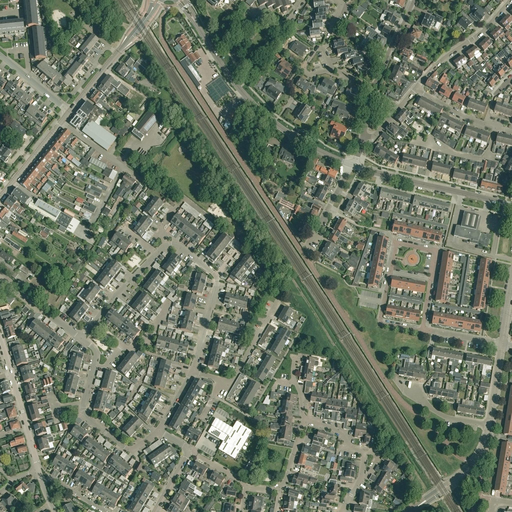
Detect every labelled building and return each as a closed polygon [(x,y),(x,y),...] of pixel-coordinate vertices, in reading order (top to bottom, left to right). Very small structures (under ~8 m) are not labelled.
[(38,27),(35,0),(25,0),(28,28),(38,27)] [(274,10),(280,8),(283,7),(280,0),(273,0),(275,5),(273,6),(274,10)] [(286,0),(280,0),(283,7),(280,8),(282,13),(287,12),(286,8),(292,6),(290,1),(287,2),(286,0)] [(404,3),(396,0),(391,0),(390,2),(395,4),(394,5),(395,6),(394,7),(398,8),(398,7),(402,9),(404,3)] [(471,0),(468,4),(473,8),(471,10),(476,14),(474,16),(472,14),(469,16),(471,18),(473,20),(475,21),(476,22),(477,20),(480,22),(485,17),(480,12),(482,10),(476,5),(471,0)] [(318,9),(324,8),(323,1),(313,2),(314,9),(318,9)] [(360,7),(352,13),(359,19),(365,11),(360,7)] [(318,16),(325,15),(328,15),(327,8),(324,8),(318,9),(318,16)] [(385,11),(383,15),(386,16),(383,21),(394,25),(396,19),(393,18),(394,15),(393,15),(388,12),(385,11)] [(456,26),(459,29),(461,27),(465,31),(467,29),(468,29),(468,27),(471,24),(468,21),(470,19),(462,11),(460,14),(464,17),(456,26)] [(316,23),(322,22),(326,22),(325,15),(318,16),(315,16),(316,23)] [(435,28),(437,23),(440,24),(443,18),(435,15),(433,18),(426,15),(421,26),(429,30),(431,27),(435,28)] [(509,25),(504,20),(500,24),(505,29),(509,25)] [(23,22),(16,23),(9,23),(0,24),(0,34),(24,32),(24,30),(23,22)] [(316,23),(312,23),(313,31),(319,30),(323,29),(322,22),(316,23)] [(381,23),(379,27),(384,29),(382,33),(388,36),(391,30),(388,29),(389,27),(381,23)] [(46,58),(43,28),(33,29),(35,59),(46,58)] [(369,28),(368,32),(370,33),(368,37),(373,40),(384,46),(386,41),(383,39),(376,36),(377,34),(375,32),(369,28)] [(494,32),(499,37),(504,33),(498,28),(494,32)] [(319,30),(313,31),(309,31),(310,38),(320,37),(319,30)] [(424,38),(423,38),(424,35),(414,31),(413,33),(411,33),(410,35),(411,37),(410,41),(414,43),(415,39),(420,41),(422,43),(424,38)] [(499,37),(494,32),(490,36),(495,41),(499,37)] [(87,38),(99,47),(100,45),(97,42),(98,40),(90,34),(87,38)] [(182,50),(187,57),(190,55),(187,51),(192,47),(183,35),(175,41),(182,50)] [(365,43),(364,46),(369,48),(371,45),(374,47),(381,51),(384,46),(373,40),(368,37),(368,38),(367,39),(365,43)] [(99,47),(87,38),(84,41),(92,48),(94,46),(97,49),(99,47)] [(483,42),(488,48),(492,44),(487,38),(483,42)] [(334,50),(344,47),(343,40),(333,43),(334,50)] [(92,48),(84,41),(81,45),(93,55),(94,53),(90,50),(92,48)] [(307,49),(297,42),(291,50),(301,57),(307,49)] [(488,48),(483,42),(479,46),(484,52),(488,48)] [(93,55),(81,45),(78,49),(86,56),(88,53),(91,56),(93,55)] [(337,56),(344,54),(353,52),(352,48),(346,49),(346,47),(344,47),(334,50),(336,49),(337,56)] [(471,51),(475,57),(480,53),(475,47),(471,51)] [(503,50),(511,61),(511,57),(511,58),(508,54),(506,52),(507,51),(505,49),(503,50)] [(403,50),(400,56),(404,57),(402,60),(407,62),(408,59),(409,60),(411,56),(414,57),(415,54),(409,52),(403,50)] [(511,61),(503,50),(502,51),(498,55),(496,56),(500,60),(502,58),(504,57),(508,61),(506,63),(511,68),(511,67),(511,61)] [(357,51),(353,52),(344,54),(345,61),(352,60),(355,59),(360,58),(359,53),(357,54),(357,51)] [(475,57),(471,51),(466,54),(470,60),(475,57)] [(187,57),(192,64),(200,58),(196,52),(193,54),(192,53),(190,55),(187,57)] [(80,54),(77,58),(89,67),(90,66),(87,62),(89,60),(80,54)] [(458,60),(462,66),(467,62),(463,56),(458,60)] [(134,62),(128,57),(124,62),(130,67),(134,62)] [(190,65),(192,64),(187,57),(184,59),(183,60),(187,67),(189,66),(190,65)] [(360,58),(355,59),(352,60),(353,67),(356,66),(363,64),(362,57),(360,58)] [(77,58),(74,61),(82,68),(84,66),(88,69),(89,67),(77,58)] [(136,63),(144,70),(147,66),(139,59),(136,63)] [(495,65),(496,65),(504,74),(506,73),(508,72),(508,71),(503,66),(501,67),(497,63),(496,62),(492,59),(491,61),(494,64),(495,65)] [(286,79),(294,68),(282,60),(280,63),(282,64),(276,72),(286,79)] [(462,66),(458,60),(454,63),(458,69),(462,66)] [(39,70),(41,72),(47,64),(43,61),(34,73),(36,74),(39,70)] [(74,61),(71,65),(83,75),(84,73),(81,70),(82,68),(74,61)] [(144,70),(136,63),(134,65),(142,72),(144,70)] [(360,72),(362,72),(372,69),(370,63),(363,64),(356,66),(358,71),(360,72)] [(51,67),(47,64),(41,72),(43,74),(40,77),(41,79),(51,67)] [(409,73),(411,70),(416,73),(422,75),(424,71),(410,65),(408,67),(401,64),(399,68),(396,67),(396,68),(395,67),(393,70),(394,70),(393,73),(407,80),(401,77),(403,75),(404,75),(405,71),(409,73)] [(68,69),(76,75),(78,73),(82,76),(83,75),(71,65),(68,69)] [(122,65),(118,69),(117,69),(115,71),(116,72),(128,82),(133,75),(129,72),(129,71),(122,65)] [(503,76),(504,74),(496,65),(495,65),(494,67),(498,71),(496,73),(501,78),(502,78),(503,77),(503,76)] [(55,70),(51,67),(41,79),(43,80),(46,76),(48,78),(55,70)] [(68,69),(65,73),(73,79),(74,81),(74,80),(77,82),(78,80),(74,77),(76,75),(68,69)] [(47,83),(49,85),(51,83),(52,81),(58,73),(55,70),(48,78),(50,80),(47,83)] [(495,84),(486,76),(479,71),(475,74),(480,79),(482,77),(485,80),(483,82),(486,84),(487,83),(492,88),(493,88),(494,87),(494,86),(495,84)] [(59,87),(63,83),(62,76),(58,73),(52,81),(59,87)] [(62,76),(63,83),(67,87),(73,79),(65,73),(62,76)] [(407,80),(393,73),(389,81),(398,85),(399,81),(405,84),(406,83),(407,82),(406,82),(407,80)] [(498,81),(499,80),(493,76),(491,74),(489,76),(487,74),(486,76),(495,84),(497,82),(498,81)] [(111,85),(114,88),(117,90),(125,97),(130,91),(119,82),(118,83),(108,76),(104,80),(111,85)] [(3,80),(0,83),(0,91),(9,81),(7,79),(4,82),(3,80)] [(314,95),(316,86),(312,86),(311,87),(309,86),(310,86),(301,79),(296,85),(305,92),(307,89),(311,91),(310,94),(314,95)] [(111,85),(104,80),(101,85),(111,92),(114,88),(111,85)] [(266,87),(262,92),(266,94),(266,93),(276,100),(281,93),(273,88),(275,85),(276,82),(269,80),(268,83),(272,85),(271,86),(270,87),(270,86),(268,89),(266,87)] [(326,95),(327,93),(332,96),(336,89),(333,87),(334,85),(331,83),(330,83),(325,80),(321,86),(319,85),(316,89),(326,95)] [(415,83),(407,80),(406,82),(407,82),(406,83),(405,84),(403,88),(402,88),(398,96),(387,91),(390,92),(387,98),(397,103),(399,102),(402,96),(403,97),(415,83)] [(425,86),(430,89),(434,82),(429,80),(425,86)] [(7,94),(17,82),(15,81),(12,85),(10,83),(3,91),(7,94)] [(17,82),(7,94),(11,97),(17,89),(15,87),(18,84),(17,82)] [(434,82),(430,89),(435,91),(439,85),(434,82)] [(97,89),(104,94),(107,97),(111,92),(101,85),(97,89)] [(141,85),(139,88),(152,96),(154,93),(141,85)] [(439,94),(444,96),(448,90),(449,88),(444,85),(439,94)] [(15,100),(24,88),(23,87),(20,91),(17,89),(11,97),(15,100)] [(357,98),(360,91),(352,87),(351,90),(348,89),(345,95),(349,96),(349,95),(357,98)] [(19,103),(25,95),(23,93),(26,90),(24,88),(15,100),(19,103)] [(450,91),(448,90),(444,96),(449,99),(453,91),(451,89),(450,91)] [(93,95),(99,100),(100,99),(102,101),(105,98),(96,91),(93,95)] [(461,95),(459,94),(457,92),(452,101),(457,103),(460,97),(460,96),(461,95)] [(22,106),(32,95),(30,93),(27,97),(25,95),(19,103),(22,106)] [(20,109),(24,112),(33,102),(30,100),(33,96),(32,95),(22,106),(20,109)] [(112,110),(99,100),(93,95),(89,99),(96,104),(95,105),(99,108),(101,106),(110,112),(112,110)] [(460,97),(457,103),(462,106),(466,97),(464,96),(463,98),(460,97)] [(422,111),(423,108),(427,101),(422,98),(421,99),(418,105),(420,107),(419,110),(422,111)] [(331,107),(335,109),(338,110),(336,117),(342,119),(342,117),(346,119),(349,111),(344,109),(345,105),(346,104),(333,99),(332,101),(333,102),(331,107)] [(473,110),(476,102),(470,100),(470,102),(467,108),(473,110)] [(423,108),(428,111),(433,104),(427,101),(423,108)] [(98,111),(95,109),(87,102),(83,107),(91,113),(92,113),(98,118),(100,116),(101,115),(104,112),(99,109),(98,111)] [(473,110),(479,112),(482,104),(476,102),(473,110)] [(494,111),(500,113),(503,105),(497,103),(494,111)] [(428,111),(434,114),(438,107),(433,104),(428,111)] [(482,104),(479,112),(485,115),(488,106),(482,104)] [(25,115),(29,118),(38,106),(36,105),(33,108),(31,107),(25,115)] [(500,113),(506,116),(509,107),(503,105),(500,113)] [(40,108),(38,106),(29,118),(32,121),(34,119),(39,113),(37,111),(40,108)] [(310,111),(302,106),(297,113),(296,112),(293,116),(301,121),(308,112),(309,113),(310,111)] [(91,113),(83,107),(80,111),(87,117),(92,120),(95,123),(96,121),(98,118),(92,113),(91,113)] [(438,107),(434,114),(439,117),(443,109),(438,107)] [(130,116),(133,119),(138,114),(134,111),(132,109),(130,111),(131,112),(129,115),(130,116)] [(232,109),(226,120),(232,123),(238,112),(232,109)] [(410,119),(408,117),(409,115),(404,110),(400,115),(410,124),(410,125),(413,122),(414,119),(412,117),(410,119)] [(41,115),(39,113),(34,119),(32,121),(36,124),(46,113),(44,111),(41,115)] [(76,115),(69,124),(76,129),(77,128),(84,121),(87,117),(80,111),(77,115),(76,115)] [(46,113),(36,124),(40,127),(47,119),(44,117),(47,114),(46,113)] [(135,130),(132,134),(141,142),(144,138),(143,137),(158,120),(150,113),(135,131),(135,130)] [(410,124),(400,115),(395,119),(401,125),(405,120),(407,122),(406,124),(408,126),(410,124)] [(443,127),(444,125),(448,118),(442,115),(438,123),(442,125),(441,126),(443,127)] [(453,120),(448,118),(444,125),(447,127),(446,129),(448,130),(449,128),(453,120)] [(88,124),(113,143),(116,139),(114,136),(99,126),(96,123),(95,123),(92,120),(88,124)] [(459,123),(453,120),(449,128),(455,131),(459,123)] [(347,128),(336,123),(331,121),(330,125),(334,127),(331,136),(342,140),(347,128)] [(15,122),(10,127),(23,138),(28,132),(15,122)] [(464,126),(459,123),(455,131),(457,132),(456,135),(459,136),(464,126)] [(88,124),(83,132),(84,133),(94,141),(94,142),(107,151),(113,143),(88,124)] [(129,128),(125,125),(124,126),(124,125),(119,131),(124,135),(129,128)] [(396,138),(398,135),(402,139),(408,132),(404,130),(400,128),(399,127),(397,130),(391,125),(386,130),(396,138)] [(114,136),(116,139),(119,141),(124,135),(119,131),(118,130),(113,127),(111,130),(116,134),(114,136)] [(469,141),(470,137),(473,129),(468,127),(465,135),(467,136),(466,140),(469,141)] [(479,131),(473,129),(470,137),(476,140),(479,131)] [(70,141),(71,139),(72,140),(73,138),(70,135),(70,134),(64,130),(61,134),(70,142),(70,141)] [(476,140),(481,142),(484,134),(479,131),(476,140)] [(58,138),(64,143),(65,141),(69,143),(68,144),(72,147),(74,145),(70,142),(61,134),(58,138)] [(490,136),(484,134),(481,142),(487,144),(490,136)] [(64,143),(58,138),(54,142),(68,153),(70,151),(65,147),(65,148),(62,145),(64,143)] [(68,153),(54,142),(51,146),(57,151),(59,149),(62,151),(62,152),(66,155),(68,153)] [(374,154),(379,157),(383,149),(380,147),(382,145),(379,143),(374,154)] [(274,148),(268,145),(265,151),(272,154),(274,148)] [(10,150),(5,146),(0,151),(0,160),(4,164),(5,163),(7,163),(8,161),(8,160),(7,159),(11,155),(8,153),(10,150)] [(59,155),(59,156),(55,153),(57,151),(51,146),(48,150),(61,161),(63,159),(59,155)] [(91,148),(87,155),(90,157),(95,151),(91,148)] [(293,153),(287,150),(282,148),(279,156),(283,158),(282,160),(293,165),(296,157),(292,155),(293,153)] [(384,159),(388,152),(383,149),(379,157),(384,159)] [(384,159),(389,162),(393,155),(395,152),(390,149),(388,152),(384,159)] [(61,161),(48,150),(45,154),(51,159),(54,162),(56,160),(60,163),(61,161)] [(52,166),(51,165),(52,164),(49,161),(51,159),(45,154),(41,158),(51,166),(55,169),(57,167),(54,164),(52,166)] [(393,155),(389,162),(394,165),(399,158),(393,155)] [(51,166),(41,158),(38,162),(44,167),(48,170),(50,168),(53,171),(55,169),(51,166)] [(81,164),(74,158),(71,162),(78,167),(81,164)] [(47,170),(47,171),(43,168),(44,167),(38,162),(36,165),(49,176),(51,174),(47,170)] [(445,166),(443,175),(449,176),(450,171),(453,171),(455,163),(451,162),(449,167),(445,166)] [(49,176),(36,165),(33,168),(39,173),(40,172),(44,174),(48,178),(49,176)] [(335,179),(338,173),(330,170),(329,172),(317,166),(315,170),(335,179)] [(39,173),(33,168),(31,171),(45,182),(46,180),(42,176),(43,175),(39,173)] [(459,180),(461,171),(455,170),(453,178),(459,180)] [(45,182),(31,171),(29,174),(35,179),(36,177),(39,180),(43,184),(45,182)] [(501,173),(500,178),(496,191),(502,193),(504,185),(501,185),(503,179),(505,180),(507,176),(501,173)] [(37,182),(34,180),(35,179),(29,174),(26,177),(38,186),(40,188),(42,186),(37,182)] [(319,180),(322,182),(321,182),(330,186),(333,180),(324,176),(320,174),(319,177),(322,178),(321,179),(320,179),(319,180)] [(472,174),(470,182),(476,184),(478,176),(472,174)] [(123,191),(131,178),(126,175),(122,182),(120,185),(122,186),(120,188),(115,194),(113,197),(113,198),(117,201),(119,197),(118,197),(123,191)] [(481,188),(486,189),(489,175),(486,175),(485,181),(483,180),(481,188)] [(38,186),(26,177),(24,180),(30,185),(31,183),(34,186),(38,190),(40,188),(38,186)] [(493,183),(491,190),(496,191),(500,178),(497,177),(496,183),(493,183)] [(135,188),(132,186),(136,181),(131,178),(123,191),(126,193),(123,198),(126,200),(133,191),(135,188)] [(32,188),(32,189),(29,186),(30,185),(24,180),(20,184),(26,189),(30,191),(31,192),(32,192),(35,194),(37,192),(33,189),(32,188)] [(97,187),(106,191),(108,188),(96,182),(94,185),(97,187)] [(134,196),(136,197),(142,188),(137,185),(135,188),(133,191),(135,193),(134,196)] [(371,195),(366,192),(367,189),(359,185),(356,190),(366,196),(369,198),(373,200),(377,201),(379,192),(375,191),(374,195),(371,195)] [(90,190),(101,195),(102,191),(92,186),(90,190)] [(39,200),(36,205),(31,203),(33,201),(20,190),(20,189),(17,187),(11,196),(20,202),(36,212),(44,217),(54,223),(67,230),(66,230),(73,234),(80,223),(73,218),(73,219),(61,212),(39,200)] [(313,190),(325,196),(328,191),(321,187),(319,190),(314,188),(313,190)] [(101,195),(90,190),(89,193),(93,195),(99,198),(101,195)] [(311,193),(314,195),(313,198),(322,202),(325,196),(313,190),(311,193)] [(365,198),(366,196),(356,190),(353,196),(361,201),(363,197),(365,198)] [(281,199),(285,201),(287,197),(281,194),(278,192),(275,200),(279,202),(281,199)] [(59,202),(52,198),(53,197),(49,195),(48,197),(51,200),(54,201),(54,202),(58,204),(59,202)] [(19,207),(15,204),(17,202),(10,196),(7,201),(22,213),(23,212),(24,210),(20,207),(19,207)] [(152,201),(161,208),(164,204),(155,197),(152,201)] [(418,210),(418,207),(420,199),(414,198),(413,205),(411,205),(408,216),(410,217),(413,205),(415,206),(414,212),(417,213),(418,210)] [(289,209),(293,211),(296,206),(285,201),(281,199),(279,202),(278,204),(289,209)] [(13,212),(15,209),(16,211),(17,212),(20,215),(21,214),(24,216),(26,214),(23,212),(22,213),(7,201),(4,205),(13,212)] [(149,204),(158,211),(161,208),(152,201),(149,204)] [(357,212),(359,213),(362,208),(366,210),(367,207),(361,204),(360,207),(350,201),(347,207),(357,212)] [(186,211),(189,206),(185,203),(181,208),(186,211)] [(147,208),(155,215),(158,211),(149,204),(147,208)] [(310,209),(306,207),(304,210),(296,206),(312,214),(316,216),(318,213),(321,208),(313,204),(311,209),(310,209)] [(94,214),(95,211),(84,206),(83,209),(94,214)] [(296,206),(293,211),(292,214),(296,216),(298,213),(307,217),(311,219),(310,220),(313,221),(313,220),(314,220),(316,216),(312,214),(296,206)] [(111,211),(105,207),(102,214),(107,217),(111,211)] [(357,212),(347,207),(343,212),(352,217),(353,214),(355,215),(357,212)] [(12,214),(9,212),(8,213),(2,208),(0,209),(0,212),(8,219),(10,217),(14,220),(16,218),(15,216),(12,214)] [(148,215),(152,218),(155,215),(147,208),(144,211),(144,212),(143,213),(147,216),(148,215)] [(75,215),(71,212),(66,210),(64,213),(73,218),(75,215)] [(8,219),(0,212),(0,218),(6,223),(9,225),(10,222),(7,220),(8,219)] [(461,238),(470,240),(478,242),(480,234),(480,232),(475,231),(479,216),(464,213),(461,227),(456,226),(454,236),(461,238)] [(172,228),(180,217),(177,215),(170,223),(173,225),(171,227),(172,228)] [(148,220),(144,216),(141,220),(149,227),(152,223),(153,221),(149,218),(148,220)] [(180,217),(172,228),(173,229),(175,227),(177,229),(184,220),(180,217)] [(339,221),(336,225),(348,232),(348,231),(349,232),(352,234),(354,232),(350,229),(344,226),(346,224),(345,224),(347,222),(341,219),(340,221),(339,221)] [(138,224),(147,230),(149,227),(141,220),(138,224)] [(178,232),(179,233),(187,223),(184,220),(177,229),(179,230),(178,232)] [(191,225),(187,223),(179,233),(180,234),(182,232),(184,234),(191,225)] [(398,234),(401,224),(395,223),(393,232),(398,234)] [(135,227),(144,234),(147,230),(138,224),(135,227)] [(404,235),(406,226),(401,224),(398,234),(403,236),(403,235),(404,235)] [(135,227),(132,225),(129,228),(141,237),(144,234),(135,227)] [(185,238),(186,239),(194,228),(191,225),(184,234),(187,236),(185,238)] [(347,234),(348,232),(336,225),(334,230),(340,234),(342,231),(347,234)] [(15,231),(16,229),(12,226),(10,230),(13,233),(12,235),(26,244),(28,240),(23,237),(15,231)] [(97,226),(95,230),(101,234),(102,234),(105,230),(98,227),(97,226)] [(410,237),(412,227),(406,226),(404,235),(406,235),(405,237),(410,237)] [(416,238),(418,228),(412,227),(410,237),(414,239),(414,237),(416,238)] [(198,231),(194,228),(186,239),(188,240),(189,238),(191,239),(198,231)] [(418,228),(416,238),(417,239),(417,240),(421,240),(424,230),(418,228)] [(424,230),(422,240),(426,241),(426,240),(428,241),(430,231),(424,230)] [(201,234),(198,231),(191,239),(193,241),(192,243),(193,244),(201,234)] [(330,236),(342,242),(346,244),(351,247),(352,244),(348,242),(349,241),(339,236),(340,235),(333,231),(330,236)] [(430,231),(428,241),(429,241),(429,242),(433,242),(436,233),(430,231)] [(121,236),(118,233),(116,232),(113,236),(114,237),(111,241),(115,244),(121,236)] [(228,245),(231,241),(232,240),(229,237),(224,233),(220,238),(228,245)] [(436,233),(433,242),(440,243),(442,234),(436,233)] [(201,234),(193,244),(195,245),(196,243),(198,245),(205,236),(201,234)] [(478,242),(470,240),(469,243),(487,247),(489,241),(491,236),(486,234),(486,235),(480,234),(478,242)] [(118,247),(125,239),(121,236),(115,244),(118,247)] [(342,242),(330,236),(328,240),(335,244),(336,241),(341,244),(342,242)] [(102,237),(98,246),(101,248),(106,239),(102,237)] [(16,245),(9,240),(6,238),(4,240),(10,245),(10,246),(13,248),(19,252),(21,248),(16,245)] [(217,242),(225,248),(228,245),(220,238),(217,242)] [(125,239),(118,247),(122,250),(128,241),(125,239)] [(377,245),(386,247),(388,241),(378,239),(377,245)] [(122,250),(125,252),(129,248),(130,249),(133,245),(132,244),(128,241),(122,250)] [(214,245),(223,252),(225,248),(217,242),(214,245)] [(358,242),(356,249),(362,251),(365,245),(358,242)] [(324,248),(332,252),(333,250),(338,253),(340,250),(327,243),(326,245),(325,245),(324,247),(324,248)] [(223,252),(214,245),(212,248),(220,255),(223,252)] [(220,255),(212,248),(209,252),(217,258),(220,255)] [(330,255),(332,252),(324,248),(323,248),(322,250),(323,251),(321,254),(328,257),(328,259),(332,261),(334,258),(330,255)] [(11,257),(0,249),(0,256),(8,262),(8,261),(11,257)] [(212,264),(214,262),(217,258),(209,252),(206,255),(209,258),(208,260),(212,264)] [(244,258),(253,264),(256,261),(251,257),(253,255),(249,252),(247,254),(244,258)] [(452,261),(453,258),(454,258),(458,259),(459,253),(452,252),(451,255),(444,253),(443,259),(452,261)] [(348,261),(347,263),(351,268),(354,269),(356,270),(360,258),(352,254),(350,258),(342,253),(340,257),(348,261)] [(170,258),(179,265),(182,261),(173,254),(170,258)] [(170,258),(168,261),(176,268),(179,265),(170,258)] [(253,264),(244,258),(242,261),(253,270),(255,266),(253,264)] [(113,261),(110,264),(118,271),(121,267),(122,266),(118,263),(117,264),(113,261)] [(168,261),(165,265),(173,271),(176,268),(168,261)] [(253,270),(242,261),(239,264),(250,273),(253,270)] [(118,271),(110,264),(107,268),(115,275),(118,271)] [(250,273),(239,264),(236,268),(247,277),(250,273)] [(16,281),(16,280),(17,279),(20,276),(15,272),(15,273),(5,265),(1,270),(16,281)] [(27,275),(28,274),(29,272),(30,271),(22,265),(18,269),(27,275)] [(170,275),(173,271),(165,265),(162,268),(166,272),(165,273),(169,276),(170,275)] [(72,266),(68,272),(73,275),(77,269),(72,266)] [(102,269),(104,271),(113,278),(115,275),(107,268),(105,266),(102,269)] [(236,268),(233,271),(244,280),(247,277),(236,268)] [(154,274),(162,281),(164,282),(168,277),(158,269),(157,271),(154,274)] [(113,278),(104,271),(102,275),(110,281),(113,278)] [(244,280),(233,271),(231,275),(229,277),(234,281),(236,279),(239,282),(241,284),(244,280)] [(154,274),(151,278),(159,284),(162,281),(154,274)] [(102,275),(99,278),(107,285),(110,281),(102,275)] [(393,277),(391,287),(398,288),(399,278),(393,277)] [(107,285),(99,278),(96,282),(100,285),(99,287),(103,290),(104,288),(107,285)] [(151,278),(148,281),(157,288),(159,284),(151,278)] [(399,278),(398,288),(404,289),(406,279),(399,278)] [(406,279),(404,289),(411,291),(412,281),(406,279)] [(148,281),(146,285),(154,291),(157,288),(148,281)] [(412,281),(411,291),(417,292),(419,282),(412,281)] [(89,287),(98,294),(100,290),(96,287),(97,285),(93,282),(92,284),(90,282),(88,286),(89,287)] [(419,282),(417,292),(424,293),(426,283),(419,282)] [(154,291),(146,285),(143,288),(151,295),(154,291)] [(89,287),(87,291),(95,297),(98,294),(89,287)] [(203,290),(193,287),(192,292),(197,293),(196,295),(201,296),(201,294),(202,294),(203,290)] [(87,291),(84,294),(92,301),(95,297),(87,291)] [(140,297),(148,303),(151,300),(143,293),(140,297)] [(185,299),(195,302),(197,297),(191,296),(192,294),(187,293),(184,293),(183,298),(185,299)] [(84,294),(81,298),(80,300),(84,303),(85,301),(89,304),(92,301),(84,294)] [(8,296),(5,301),(10,305),(14,301),(9,296),(8,296)] [(137,300),(145,307),(148,303),(140,297),(137,300)] [(145,307),(137,300),(135,304),(143,310),(145,307)] [(85,304),(84,306),(80,302),(77,306),(85,313),(88,309),(89,307),(85,304)] [(143,310),(135,304),(132,307),(140,314),(143,310)] [(392,317),(394,307),(388,305),(386,315),(392,317)] [(74,309),(83,316),(85,313),(77,306),(74,309)] [(21,311),(23,313),(22,315),(24,317),(30,310),(26,307),(21,311)] [(394,307),(392,317),(399,318),(401,308),(394,307)] [(282,313),(289,318),(293,312),(285,308),(282,313)] [(401,308),(399,318),(406,319),(407,309),(401,308)] [(72,313),(80,319),(83,316),(74,309),(72,313)] [(407,309),(406,319),(412,320),(414,310),(407,309)] [(9,313),(8,310),(0,313),(2,319),(10,317),(10,316),(15,314),(15,312),(9,313)] [(115,313),(112,310),(105,318),(107,320),(106,322),(107,323),(115,313)] [(414,310),(412,320),(419,321),(420,311),(414,310)] [(80,319),(72,313),(69,317),(77,323),(80,319)] [(112,324),(119,316),(115,313),(107,323),(108,325),(110,322),(112,324)] [(289,318),(282,313),(279,319),(286,323),(289,318)] [(112,328),(114,329),(122,318),(119,316),(112,324),(114,325),(112,328)] [(18,320),(17,317),(11,318),(11,319),(3,321),(4,322),(3,323),(3,325),(5,325),(5,328),(13,326),(12,321),(18,320)] [(33,331),(40,323),(36,320),(33,317),(31,321),(26,327),(29,329),(30,328),(33,331)] [(119,329),(126,321),(122,318),(114,329),(115,330),(117,328),(119,329)] [(120,333),(121,334),(129,324),(126,321),(119,329),(121,331),(120,333)] [(482,323),(475,322),(474,331),(480,332),(482,323)] [(40,323),(33,331),(36,334),(43,325),(40,323)] [(124,333),(126,335),(133,326),(129,324),(121,334),(122,335),(124,333)] [(40,336),(47,328),(43,325),(36,334),(40,336)] [(128,340),(136,329),(133,326),(126,335),(128,337),(126,339),(128,340)] [(43,339),(50,331),(47,328),(40,336),(43,339)] [(140,332),(136,329),(128,340),(129,341),(131,338),(133,340),(140,332)] [(280,335),(287,339),(291,334),(283,329),(280,335)] [(47,342),(53,333),(50,331),(43,339),(47,342)] [(50,344),(57,336),(53,333),(47,342),(50,344)] [(277,340),(284,345),(287,339),(280,335),(277,340)] [(57,336),(50,344),(54,347),(60,339),(57,336)] [(160,348),(163,338),(158,337),(155,350),(157,350),(157,348),(160,348)] [(60,339),(54,347),(57,350),(59,352),(63,347),(61,345),(64,342),(60,339)] [(274,346),(281,350),(284,345),(277,340),(274,346)] [(184,344),(180,357),(182,357),(183,354),(186,355),(189,342),(185,341),(184,344)] [(15,348),(12,349),(13,352),(10,352),(11,354),(23,350),(22,346),(20,346),(19,343),(14,345),(15,348)] [(72,358),(82,361),(83,357),(78,355),(79,352),(80,350),(75,346),(71,350),(69,358),(72,359),(72,358)] [(281,350),(274,346),(270,351),(278,356),(281,350)] [(437,363),(437,360),(439,351),(433,349),(432,352),(429,351),(427,359),(431,360),(432,356),(435,357),(433,366),(436,366),(437,363)] [(144,354),(139,351),(135,356),(131,352),(128,356),(136,363),(139,359),(140,357),(140,358),(144,354)] [(457,367),(459,361),(461,361),(462,355),(457,354),(454,366),(455,366),(454,368),(457,369),(457,367)] [(138,364),(136,363),(128,356),(125,359),(133,366),(136,368),(138,364)] [(264,361),(272,366),(275,360),(268,356),(264,361)] [(319,363),(318,361),(319,361),(319,359),(309,357),(309,360),(302,359),(302,361),(306,362),(306,365),(314,366),(317,366),(318,366),(319,363)] [(471,369),(473,370),(474,366),(477,367),(477,365),(478,365),(479,358),(473,357),(471,367),(471,369)] [(122,363),(131,370),(133,366),(125,359),(122,363)] [(491,360),(485,359),(484,366),(483,368),(482,372),(482,375),(485,376),(487,366),(489,367),(491,367),(492,362),(490,362),(491,360)] [(409,363),(409,361),(405,360),(403,370),(399,369),(400,367),(396,366),(396,367),(395,372),(399,373),(398,375),(406,377),(409,363)] [(272,366),(264,361),(261,367),(269,371),(272,366)] [(120,366),(128,373),(131,370),(122,363),(120,366)] [(19,373),(19,374),(32,371),(31,366),(20,369),(21,372),(19,373)] [(128,373),(120,366),(117,370),(125,377),(128,373)] [(417,372),(413,371),(412,378),(418,379),(419,372),(420,366),(418,366),(417,372)] [(68,374),(75,375),(78,376),(78,374),(79,370),(69,367),(68,372),(68,374)] [(258,372),(265,377),(269,371),(261,367),(258,372)] [(112,371),(111,373),(106,372),(105,376),(115,379),(116,375),(117,375),(118,373),(117,372),(112,371)] [(265,377),(258,372),(255,378),(262,382),(265,377)] [(34,379),(33,375),(23,378),(24,381),(21,381),(22,383),(34,379)] [(306,381),(306,384),(313,385),(313,382),(312,382),(312,377),(304,375),(304,378),(300,377),(299,380),(306,381)] [(192,385),(200,389),(203,384),(195,379),(192,385)] [(432,389),(431,388),(430,388),(429,395),(435,396),(436,389),(437,383),(438,381),(435,380),(434,383),(433,383),(432,389)] [(252,382),(250,386),(248,384),(247,387),(256,392),(260,387),(252,382)] [(447,383),(445,391),(442,390),(441,397),(447,398),(450,383),(447,383)] [(200,389),(192,385),(190,390),(197,394),(200,389)] [(246,393),(253,398),(256,392),(247,387),(245,389),(247,390),(246,393)] [(304,394),(311,395),(310,402),(316,403),(317,394),(312,393),(313,388),(305,387),(304,394)] [(74,396),(76,392),(65,389),(64,393),(68,394),(68,397),(74,398),(74,396)] [(197,394),(190,390),(187,395),(195,399),(197,394)] [(159,400),(161,396),(152,391),(150,395),(159,400)] [(293,403),(293,404),(296,404),(297,398),(291,397),(292,394),(285,392),(284,398),(287,399),(286,402),(293,403)] [(240,397),(250,403),(253,398),(246,393),(244,396),(242,395),(240,397)] [(321,404),(322,395),(317,394),(316,403),(314,412),(317,413),(318,407),(319,407),(319,404),(321,404)] [(12,402),(11,395),(0,398),(0,401),(4,401),(4,404),(12,402)] [(28,397),(26,397),(27,402),(32,401),(32,403),(38,401),(36,395),(34,395),(28,397)] [(159,400),(150,395),(147,399),(156,404),(159,400)] [(195,399),(187,395),(184,400),(192,404),(195,399)] [(250,403),(240,397),(239,400),(241,401),(239,404),(247,409),(250,403)] [(330,411),(332,402),(332,399),(327,398),(327,401),(326,401),(326,405),(325,411),(324,414),(324,420),(326,420),(327,414),(328,414),(328,411),(330,411)] [(156,404),(147,399),(145,402),(154,408),(156,404)] [(192,404),(184,400),(181,405),(189,409),(192,404)] [(338,416),(338,413),(341,413),(343,401),(337,400),(334,421),(337,422),(338,416)] [(457,412),(463,413),(464,407),(465,401),(462,400),(461,406),(458,406),(457,412)] [(283,404),(282,408),(292,410),(293,404),(293,403),(286,402),(279,401),(279,404),(283,404)] [(154,408),(145,402),(143,406),(152,412),(154,408)] [(474,406),(471,405),(469,414),(475,416),(476,409),(477,403),(474,402),(474,406)] [(30,412),(38,410),(36,403),(32,404),(32,406),(28,407),(30,412)] [(141,410),(150,415),(152,412),(143,406),(141,410)] [(180,407),(177,412),(185,416),(188,411),(180,407)] [(138,416),(145,423),(150,415),(141,410),(138,408),(135,412),(139,414),(138,416)] [(290,416),(291,416),(292,410),(282,408),(281,412),(277,411),(277,414),(279,414),(283,415),(290,416)] [(346,414),(344,423),(343,429),(346,429),(348,420),(350,420),(352,411),(352,409),(352,408),(347,408),(347,410),(346,410),(346,414)] [(485,410),(476,409),(475,416),(483,417),(485,410)] [(177,412),(175,417),(182,421),(185,416),(177,412)] [(7,415),(0,416),(0,421),(3,420),(3,419),(9,417),(10,420),(14,419),(14,418),(17,417),(16,413),(7,415)] [(281,421),(291,423),(292,416),(291,416),(290,416),(283,415),(279,414),(278,416),(282,417),(281,421)] [(131,420),(139,428),(142,425),(134,417),(131,420)] [(175,417),(172,422),(180,426),(182,421),(175,417)] [(215,419),(207,432),(223,442),(218,450),(225,454),(235,460),(248,438),(252,432),(242,426),(242,425),(237,421),(232,428),(232,429),(215,419)] [(6,426),(10,425),(11,427),(6,429),(7,432),(20,429),(18,422),(13,423),(12,420),(5,422),(6,426)] [(139,428),(131,420),(128,424),(136,431),(139,428)] [(290,429),(291,423),(281,421),(281,424),(277,424),(273,423),(273,426),(278,427),(290,429)] [(180,426),(172,422),(169,427),(177,431),(180,426)] [(136,431),(128,424),(125,427),(133,434),(136,431)] [(74,437),(81,429),(77,426),(75,425),(72,429),(74,430),(70,434),(74,437)] [(281,434),(291,436),(292,429),(290,429),(278,427),(273,426),(270,426),(270,429),(274,430),(274,429),(278,429),(282,430),(281,434)] [(133,434),(125,427),(122,430),(130,437),(133,434)] [(78,440),(84,431),(81,429),(74,437),(78,440)] [(190,429),(186,436),(191,439),(196,431),(190,429)] [(365,435),(364,444),(369,445),(371,436),(374,436),(375,430),(370,429),(367,429),(366,435),(365,435)] [(196,431),(191,439),(196,442),(201,433),(197,430),(196,431)] [(84,431),(78,440),(81,443),(84,438),(86,439),(89,436),(88,434),(84,431)] [(317,437),(326,440),(327,436),(333,438),(334,435),(326,433),(326,434),(318,432),(317,437)] [(38,441),(39,446),(54,442),(52,442),(51,439),(52,439),(51,434),(45,436),(45,439),(38,441)] [(291,436),(281,434),(280,437),(278,437),(276,443),(283,444),(284,441),(290,442),(291,436)] [(23,436),(15,439),(16,441),(10,443),(11,447),(25,443),(23,436)] [(326,440),(317,437),(314,436),(312,444),(318,446),(319,443),(324,445),(326,440)] [(83,446),(83,447),(87,449),(93,441),(90,438),(86,442),(85,441),(82,445),(83,446)] [(90,452),(97,444),(93,441),(87,449),(90,452)] [(49,443),(54,442),(39,446),(41,451),(48,449),(49,452),(55,450),(55,447),(50,449),(49,443)] [(97,444),(90,452),(94,455),(100,446),(97,444)] [(312,444),(311,448),(303,446),(301,452),(315,457),(316,453),(319,454),(321,447),(318,446),(312,444)] [(171,459),(174,457),(171,452),(169,450),(166,445),(162,447),(169,457),(171,459)] [(12,453),(14,453),(15,456),(19,455),(20,457),(25,456),(24,453),(27,452),(25,446),(11,450),(12,453)] [(97,457),(104,449),(100,446),(94,455),(97,457)] [(169,457),(162,447),(159,450),(165,459),(169,457)] [(104,449),(97,457),(101,460),(107,452),(104,449)] [(165,459),(159,450),(155,452),(162,462),(165,459)] [(101,460),(104,463),(106,464),(109,460),(107,459),(111,455),(107,452),(101,460)] [(162,462),(155,452),(151,455),(158,464),(162,462)] [(118,458),(115,455),(115,456),(113,454),(110,458),(111,459),(108,464),(112,467),(118,458)] [(158,464),(151,455),(148,458),(154,467),(158,464)] [(299,460),(313,464),(315,465),(317,465),(318,462),(314,460),(313,461),(307,459),(308,457),(304,456),(301,455),(300,455),(299,460)] [(55,470),(62,458),(58,456),(52,465),(55,467),(54,469),(55,470)] [(62,458),(55,470),(56,470),(58,468),(60,470),(66,460),(62,458)] [(118,458),(112,467),(115,469),(122,461),(118,458)] [(63,474),(69,462),(66,460),(60,470),(62,471),(61,473),(63,474)] [(320,467),(312,464),(313,464),(299,460),(298,464),(305,467),(305,466),(311,468),(311,470),(318,473),(320,467)] [(346,471),(355,472),(356,466),(350,465),(351,462),(342,460),(341,467),(346,468),(346,471)] [(384,467),(391,471),(393,472),(396,467),(397,468),(398,466),(388,460),(387,462),(386,461),(384,464),(385,465),(384,467)] [(122,461),(115,469),(119,472),(125,464),(122,461)] [(68,474),(73,465),(69,462),(63,474),(64,475),(65,473),(68,474)] [(192,470),(195,472),(192,477),(194,479),(197,474),(202,466),(197,462),(192,470)] [(119,472),(122,475),(129,466),(125,464),(119,472)] [(77,467),(73,465),(68,474),(70,475),(69,478),(70,479),(77,467)] [(376,468),(388,475),(391,471),(384,467),(383,469),(377,465),(376,468)] [(132,469),(129,466),(122,475),(126,477),(132,469)] [(202,466),(197,474),(201,476),(199,479),(204,482),(208,475),(205,473),(207,469),(202,466)] [(154,472),(145,467),(144,470),(153,475),(151,478),(158,482),(161,477),(154,473),(154,472)] [(391,477),(388,475),(376,468),(374,470),(382,475),(381,477),(388,481),(391,483),(394,479),(391,477)] [(77,485),(84,473),(80,471),(74,480),(77,481),(75,484),(77,485)] [(343,474),(343,477),(340,477),(339,480),(347,481),(348,478),(354,479),(355,472),(346,471),(345,475),(343,474)] [(84,473),(77,485),(78,486),(80,483),(82,484),(87,475),(84,473)] [(214,484),(219,476),(214,473),(212,477),(208,475),(204,482),(209,485),(211,482),(214,484)] [(83,488),(84,489),(91,477),(87,475),(82,484),(84,486),(83,488)] [(221,492),(225,485),(222,483),(224,479),(219,476),(214,484),(218,486),(216,489),(221,492)] [(301,478),(294,476),(292,484),(296,485),(302,487),(303,484),(306,485),(309,478),(302,476),(301,478)] [(95,480),(91,477),(84,489),(86,490),(87,488),(90,489),(95,480)] [(376,486),(382,490),(385,486),(375,480),(371,477),(369,480),(377,484),(376,486)] [(388,481),(381,477),(380,479),(376,477),(375,480),(385,486),(388,481)] [(142,487),(151,493),(153,489),(150,487),(152,484),(146,480),(144,483),(142,487)] [(196,488),(191,485),(191,484),(184,480),(183,481),(182,482),(182,483),(181,485),(193,492),(193,493),(200,497),(202,494),(195,490),(196,488)] [(329,495),(336,496),(337,486),(336,486),(337,481),(330,480),(329,483),(332,484),(331,491),(330,490),(329,495)] [(27,491),(30,492),(32,484),(30,483),(27,486),(23,482),(22,482),(14,489),(18,493),(19,492),(21,494),(22,494),(24,492),(25,493),(27,491)] [(94,497),(101,486),(97,483),(92,493),(94,494),(93,496),(94,497)] [(365,486),(382,497),(385,492),(382,490),(376,486),(374,488),(366,484),(365,486)] [(179,489),(186,493),(187,491),(192,494),(193,493),(193,492),(181,485),(180,487),(179,487),(179,488),(179,489)] [(226,498),(227,496),(235,497),(236,491),(230,490),(231,488),(225,485),(221,492),(220,494),(226,498)] [(105,488),(101,486),(94,497),(96,498),(97,496),(100,497),(105,488)] [(151,493),(142,487),(139,491),(149,496),(151,493)] [(100,501),(102,502),(109,490),(105,488),(100,497),(102,498),(100,501)] [(290,496),(297,498),(298,495),(302,496),(303,491),(298,489),(297,492),(290,489),(288,495),(290,496)] [(113,493),(109,490),(102,502),(103,502),(105,500),(107,502),(113,493)] [(149,496),(139,491),(137,495),(146,500),(149,496)] [(375,497),(377,494),(372,491),(368,491),(368,494),(361,493),(360,499),(372,500),(373,497),(372,497),(373,496),(375,497)] [(187,497),(186,496),(178,492),(177,495),(176,494),(173,498),(183,504),(186,506),(190,500),(186,498),(187,497)] [(108,505),(110,506),(118,493),(117,493),(116,495),(113,493),(107,502),(109,503),(108,505)] [(121,495),(118,493),(110,506),(114,509),(116,506),(115,506),(121,495)] [(336,496),(329,495),(325,494),(324,498),(322,498),(321,503),(329,504),(330,500),(334,501),(334,497),(336,497),(336,496)] [(8,497),(7,496),(2,499),(6,504),(4,506),(7,510),(11,511),(13,509),(12,508),(15,506),(13,503),(16,500),(13,497),(11,495),(8,497)] [(146,500),(137,495),(135,499),(144,504),(146,500)] [(284,504),(293,505),(294,502),(297,502),(297,498),(290,496),(289,499),(285,498),(284,504)] [(248,505),(262,507),(263,498),(257,497),(256,500),(249,499),(248,505)] [(186,506),(183,504),(173,498),(171,502),(173,504),(172,506),(179,510),(180,509),(183,511),(186,506)] [(144,504),(135,499),(133,502),(142,508),(144,504)] [(362,508),(371,509),(372,500),(360,499),(359,504),(363,505),(362,508)] [(131,506),(140,511),(142,508),(133,502),(131,506)] [(225,511),(234,511),(235,508),(231,507),(232,503),(224,502),(223,508),(226,509),(225,511)] [(76,511),(71,503),(63,508),(65,511),(76,511)]
